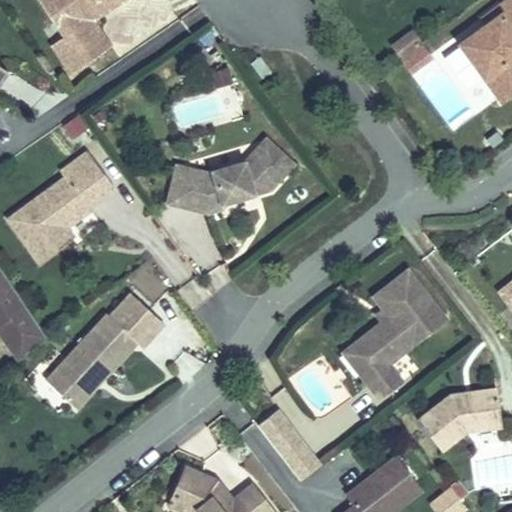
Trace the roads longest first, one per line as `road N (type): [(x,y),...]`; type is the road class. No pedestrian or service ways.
road 1 (residential): [(65,511),(231,364),(278,273),(412,177)]
road 2 (unknown): [(220,0),(0,158)]
road 3 (residential): [(412,177),(278,0)]
